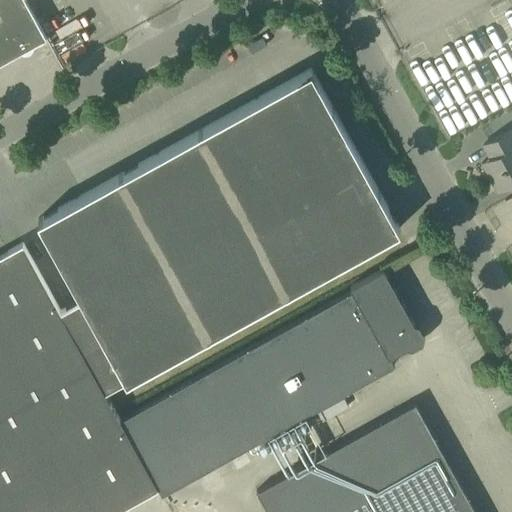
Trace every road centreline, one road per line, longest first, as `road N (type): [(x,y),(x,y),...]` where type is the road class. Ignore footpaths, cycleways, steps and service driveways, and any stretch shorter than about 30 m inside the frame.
road 1 (unclassified): [(511,316),(341,0)]
road 2 (unclassified): [(0,136),(246,0)]
